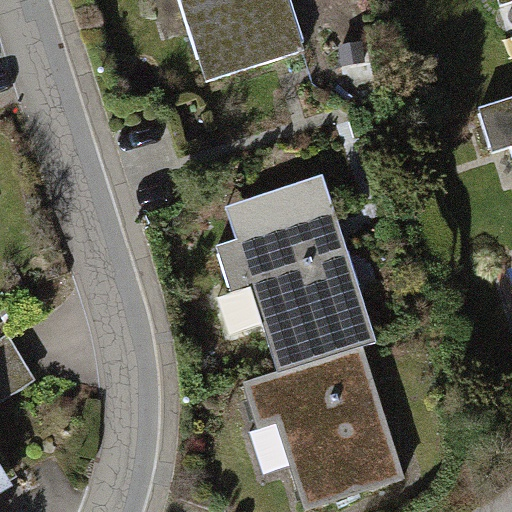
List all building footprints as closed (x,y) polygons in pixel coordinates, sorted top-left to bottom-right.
[(177,0),(205,87),(306,56),(289,0),(177,0)] [(511,0),(496,0),(500,11),(511,7),(511,101),(478,112),(493,157),(511,151),(511,0)] [(280,376),(368,349),(380,346),(338,213),(220,250),(235,296),(253,290),(280,376)] [(0,511),(0,502),(17,493),(0,465),(0,405),(37,383),(11,338),(0,344),(0,511)] [(281,426),(307,511),(318,511),(410,484),(368,349),(280,376),(246,387),(260,433),(281,426)]
